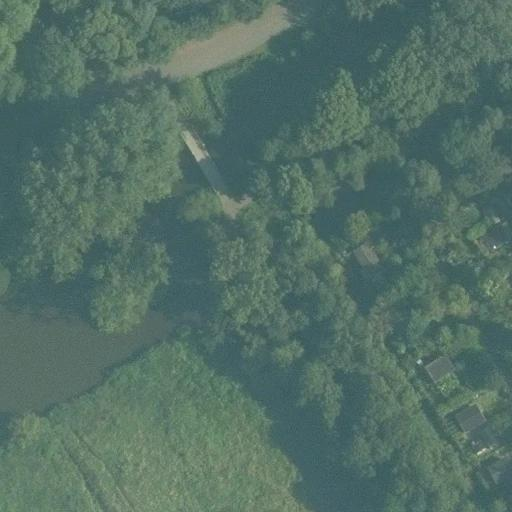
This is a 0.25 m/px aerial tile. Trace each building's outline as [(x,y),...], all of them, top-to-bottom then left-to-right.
[(511,202),(511,183),(501,190),(510,204),(511,202)] [(510,242),(501,228),(483,240),(492,254),(510,242)] [(378,264),(368,246),(354,255),(364,272),(378,264)] [(392,294),(381,275),(370,281),(381,300),(392,294)] [(417,323),(407,304),(390,313),(401,333),(417,323)] [(453,375),(443,362),(425,373),(433,387),(453,375)] [(480,420),(472,406),(454,417),(463,431),(480,420)] [(511,477),(511,472),(506,461),(488,472),(497,486),(511,477)]
